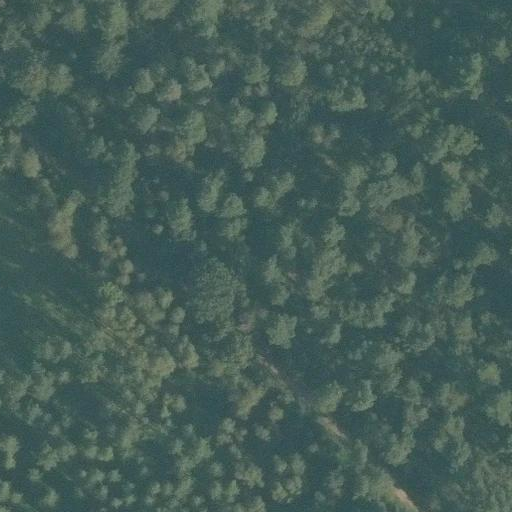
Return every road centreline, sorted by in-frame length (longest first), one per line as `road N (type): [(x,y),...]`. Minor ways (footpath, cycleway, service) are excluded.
road 1 (track): [(409,511),(0,114)]
road 2 (track): [(187,292),(511,15)]
